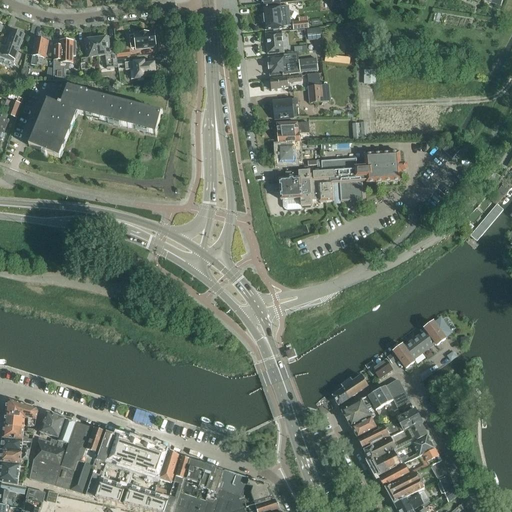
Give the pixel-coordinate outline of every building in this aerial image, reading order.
[(266,31),(284,29),(282,7),(281,7),(280,4),(264,6),(264,9),(266,31)] [(293,23),(294,31),(308,29),(307,21),(293,23)] [(320,29),(307,30),(308,42),(321,40),(320,29)] [(23,36),(24,34),(18,33),(18,34),(13,32),(8,48),(1,46),(0,47),(0,59),(14,64),(18,53),(19,54),(24,36),(23,36)] [(281,32),(265,34),(268,56),(284,54),(281,32)] [(130,37),(131,49),(135,49),(135,51),(156,49),(154,33),(133,35),(133,37),(130,37)] [(117,57),(110,58),(108,38),(96,40),(98,58),(105,57),(107,67),(112,66),(112,69),(119,69),(118,66),(118,60),(117,57)] [(48,42),(36,40),(30,65),(36,67),(38,58),(44,59),(48,42)] [(96,40),(84,41),(86,58),(82,59),(83,71),(90,70),(89,66),(92,66),(91,59),(98,58),(96,40)] [(54,69),(54,82),(65,83),(66,71),(69,71),(69,66),(72,64),(72,59),(73,57),(75,57),(76,44),(73,44),(73,43),(61,42),(61,45),(55,45),(54,60),(54,61),(54,69)] [(118,60),(129,58),(131,58),(130,51),(117,53),(117,57),(118,60)] [(284,57),(268,59),(270,77),(317,73),(316,62),(304,63),(304,65),(298,65),(297,55),(295,55),(284,56),(284,57)] [(118,66),(124,65),(125,72),(133,71),(134,81),(145,80),(145,77),(154,76),(154,73),(155,73),(156,72),(157,72),(157,71),(157,70),(157,69),(156,68),(155,68),(154,68),(153,65),(144,66),(144,63),(129,64),(129,58),(118,60),(118,66)] [(24,68),(21,80),(28,81),(30,70),(24,68)] [(365,71),(365,85),(375,85),(375,71),(365,71)] [(309,89),(320,88),(319,75),(308,76),(309,89)] [(301,77),(271,80),(272,91),(288,89),(287,84),(301,83),(301,77)] [(320,88),(309,89),(310,103),(322,102),(331,101),(329,87),(320,88)] [(29,147),(60,159),(60,158),(77,115),(78,115),(86,117),(87,118),(87,116),(92,117),(92,119),(108,123),(109,121),(120,124),(119,126),(136,130),(137,128),(144,130),(143,132),(157,136),(162,117),(88,97),(89,94),(69,89),(62,105),(60,104),(59,106),(48,102),(36,131),(30,146),(29,146),(29,147)] [(297,100),(272,102),(274,121),(293,119),(292,106),(298,106),(297,100)] [(21,105),(14,102),(9,116),(16,118),(21,105)] [(4,135),(9,122),(0,118),(0,141),(1,142),(2,140),(3,141),(5,135),(4,135)] [(293,143),(300,143),(299,135),(309,134),(308,124),(277,125),(278,135),(277,135),(279,144),(293,143)] [(300,143),(293,143),(293,147),(278,147),(279,165),(286,165),(286,171),(296,171),(295,152),(300,152),(300,143)] [(356,160),(317,163),(318,172),(312,173),(312,175),(309,176),(309,171),(285,173),(286,180),(279,181),(279,188),(274,189),(275,194),(280,194),(280,201),(283,201),(283,208),(287,211),(300,210),(300,207),(311,206),(311,202),(319,201),(319,203),(332,202),(331,185),(340,184),(341,202),(364,200),(362,182),(367,182),(367,184),(402,182),(401,172),(407,172),(409,169),(409,166),(406,164),(401,164),(400,152),(365,154),(366,167),(357,167),(356,160)] [(503,197),(498,193),(494,197),(499,201),(503,197)] [(497,204),(470,235),(478,241),(504,210),(497,204)] [(451,334),(441,320),(434,325),(433,324),(425,330),(427,333),(404,350),(412,360),(435,343),(437,346),(446,340),(445,339),(451,334)] [(394,354),(388,359),(389,359),(392,364),(398,359),(406,369),(415,363),(412,360),(404,350),(402,347),(394,353),(394,354)] [(293,351),(287,353),(289,360),(295,358),(293,351)] [(374,365),(367,370),(372,377),(375,375),(379,380),(393,371),(389,366),(386,361),(376,368),(374,365)] [(343,389),(333,397),(339,407),(346,403),(349,400),(351,399),(358,395),(367,388),(369,387),(362,376),(353,382),(351,379),(341,386),(343,389)] [(397,381),(385,388),(392,399),(405,393),(399,382),(397,381)] [(385,388),(377,393),(384,407),(385,406),(386,408),(388,407),(387,405),(393,401),(392,399),(385,388)] [(377,393),(368,398),(373,407),(376,411),(384,407),(377,393)] [(405,393),(392,399),(393,401),(395,405),(408,399),(405,393)] [(349,409),(342,413),(342,414),(342,415),(343,417),(345,418),(346,421),(371,407),(366,399),(349,409)] [(408,399),(395,405),(398,411),(402,409),(411,405),(411,404),(408,399)] [(10,402),(7,404),(6,411),(5,415),(25,418),(25,420),(28,420),(29,413),(20,411),(21,406),(10,402)] [(411,405),(402,409),(403,410),(405,414),(413,409),(411,405)] [(35,427),(38,414),(37,410),(21,406),(20,411),(29,413),(28,420),(27,426),(35,427)] [(371,407),(346,421),(348,424),(351,429),(372,419),(375,418),(374,415),(370,408),(371,408),(371,407)] [(397,421),(383,427),(390,439),(393,437),(403,432),(407,430),(421,423),(415,411),(414,411),(402,418),(396,420),(397,421)] [(5,416),(5,417),(5,423),(4,423),(4,427),(24,430),(24,426),(25,420),(25,418),(5,415),(5,416)] [(47,415),(41,434),(57,439),(64,420),(47,415)] [(351,429),(357,440),(377,430),(376,428),(372,419),(351,429)] [(39,442),(66,449),(67,447),(64,446),(65,442),(69,443),(76,424),(64,420),(57,439),(57,440),(50,438),(50,440),(39,438),(39,442)] [(421,423),(407,430),(412,439),(414,442),(414,443),(428,436),(421,423)] [(77,463),(81,464),(93,429),(76,424),(69,443),(65,442),(64,446),(67,447),(66,449),(59,468),(74,473),(77,463)] [(32,443),(33,439),(28,439),(28,436),(24,436),(24,432),(24,430),(4,427),(4,428),(3,435),(3,440),(23,442),(32,443)] [(362,449),(364,452),(390,439),(383,427),(377,430),(357,440),(362,449)] [(70,491),(69,491),(83,495),(104,433),(93,429),(81,464),(77,463),(74,473),(68,491),(70,491)] [(94,499),(115,436),(104,433),(83,495),(94,499)] [(428,436),(412,444),(418,455),(419,458),(435,450),(428,436)] [(117,437),(108,462),(159,479),(168,454),(131,441),(117,437)] [(390,439),(364,452),(371,464),(412,443),(414,442),(412,439),(398,447),(393,437),(390,439)] [(3,441),(2,449),(1,452),(22,454),(23,442),(3,440),(3,441)] [(39,442),(34,460),(35,460),(35,462),(59,468),(66,449),(39,442)] [(403,448),(371,464),(376,474),(378,478),(419,458),(418,455),(409,459),(408,457),(402,460),(399,461),(395,455),(404,450),(403,448)] [(435,450),(424,456),(425,459),(430,468),(441,462),(435,450)] [(22,454),(1,452),(0,465),(19,467),(19,469),(20,469),(22,454)] [(159,481),(171,485),(177,466),(180,458),(168,454),(159,479),(159,481)] [(167,507),(165,511),(174,511),(191,461),(182,459),(180,467),(171,498),(170,497),(167,507)] [(200,511),(216,470),(191,461),(174,511),(200,511)] [(68,491),(74,473),(59,468),(35,462),(30,480),(68,491)] [(442,462),(430,468),(432,471),(433,473),(438,480),(439,481),(450,476),(442,462)] [(22,488),(23,483),(18,483),(20,469),(19,469),(19,467),(0,465),(0,467),(0,483),(1,484),(1,485),(2,485),(1,485),(22,488)] [(405,465),(379,479),(384,487),(383,487),(385,490),(419,473),(417,470),(410,474),(405,465)] [(106,469),(103,477),(112,481),(114,476),(115,473),(106,469)] [(216,470),(200,511),(211,511),(212,504),(214,504),(224,472),(216,470)] [(250,481),(225,472),(224,472),(214,504),(212,504),(211,511),(241,511),(245,511),(247,510),(244,498),(250,481)] [(417,475),(386,490),(386,491),(389,497),(391,501),(394,505),(394,506),(418,494),(423,491),(425,490),(417,475)] [(451,478),(440,483),(445,495),(455,488),(451,478)] [(244,498),(247,510),(274,499),(268,487),(250,481),(244,498)] [(102,482),(96,499),(121,505),(126,490),(102,482)] [(26,489),(22,488),(1,485),(0,493),(8,494),(8,500),(14,501),(15,501),(16,498),(15,498),(16,495),(25,497),(26,489)] [(41,511),(46,493),(28,489),(25,505),(23,505),(21,511),(41,511)] [(130,489),(125,506),(151,511),(165,511),(169,502),(165,500),(166,496),(161,495),(160,499),(130,489)] [(455,489),(445,496),(448,504),(458,497),(455,489)] [(418,494),(394,506),(397,511),(422,511),(431,506),(423,491),(418,494)] [(0,492),(0,508),(20,511),(21,511),(23,505),(15,503),(15,501),(14,501),(8,500),(8,494),(0,493),(0,492)] [(277,511),(281,511),(274,499),(247,510),(245,511),(277,511)]
